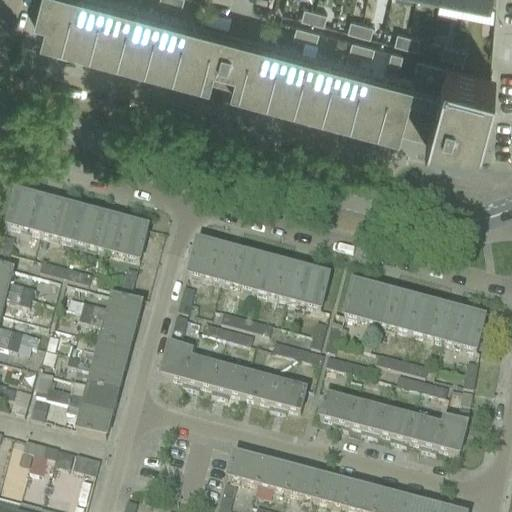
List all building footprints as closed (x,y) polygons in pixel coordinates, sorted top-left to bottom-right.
[(41,39),(210,84),(211,77),(232,82),(230,89),(400,134),(400,132),(426,139),(425,141),(476,154),(496,78),(446,65),(446,67),(418,59),(412,81),(108,0),(39,0),(35,19),(46,22),(41,39)] [(183,0),(171,0),(170,5),(181,8),(183,0)] [(316,11),(304,8),(301,20),(313,23),(316,11)] [(324,26),(327,14),(316,11),(313,23),(324,26)] [(362,24),(351,20),(348,32),(359,35),(362,24)] [(370,38),(374,27),(362,24),(359,35),(370,38)] [(305,41),(308,30),(296,27),(293,38),(305,41)] [(319,33),(308,30),(305,41),(316,44),(319,33)] [(409,36),(397,33),(394,45),(406,48),(409,36)] [(417,51),(420,39),(409,36),(406,48),(417,51)] [(360,56),(363,45),(352,42),(349,53),(360,56)] [(375,48),(363,45),(360,56),(372,59),(375,48)] [(455,48),(444,45),(441,57),(452,60),(455,48)] [(463,63),(467,51),(455,48),(452,60),(463,63)] [(403,55),(391,52),(388,64),(400,67),(403,55)] [(139,269),(149,232),(14,197),(4,234),(139,269)] [(194,248),(186,284),(322,315),(331,279),(194,248)] [(0,271),(0,326),(13,275),(0,271)] [(479,358),(487,321),(350,289),(341,325),(479,358)] [(75,437),(108,445),(141,307),(109,299),(75,437)] [(174,321),(159,385),(302,420),(309,393),(212,370),(214,362),(245,369),(255,327),(223,320),(220,332),(174,321)] [(45,425),(50,383),(37,382),(32,424),(45,425)] [(32,462),(35,452),(25,449),(22,459),(32,462)] [(42,464),(45,454),(35,452),(32,462),(42,464)] [(329,511),(444,511),(231,461),(225,487),(329,511)] [(99,469),(76,463),(71,478),(95,484),(99,469)] [(230,511),(236,492),(225,489),(219,511),(230,511)]
